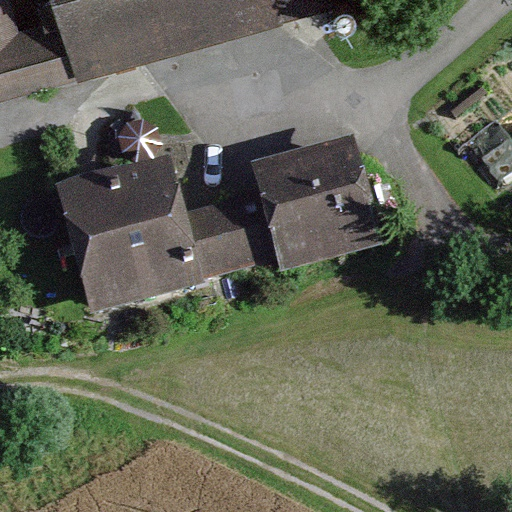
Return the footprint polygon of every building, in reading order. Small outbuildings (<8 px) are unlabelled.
[(263,0),(32,0),(47,52),(55,79),(268,18),(263,0)] [(47,52),(0,66),(0,95),(55,79),(47,52)] [(347,263),(320,162),(224,188),(251,289),(347,263)] [(159,296),(134,187),(36,210),(61,318),(159,296)] [(245,271),(228,214),(164,233),(182,290),(245,271)]
